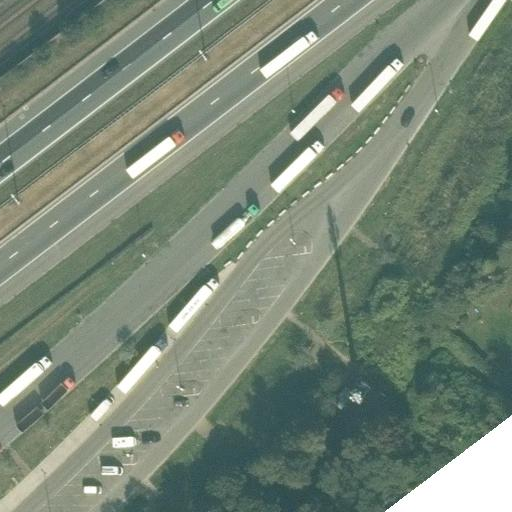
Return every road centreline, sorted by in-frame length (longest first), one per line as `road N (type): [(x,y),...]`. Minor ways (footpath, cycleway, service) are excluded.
road 1 (motorway): [(0,269),(352,0)]
road 2 (motorway): [(227,0),(0,173)]
